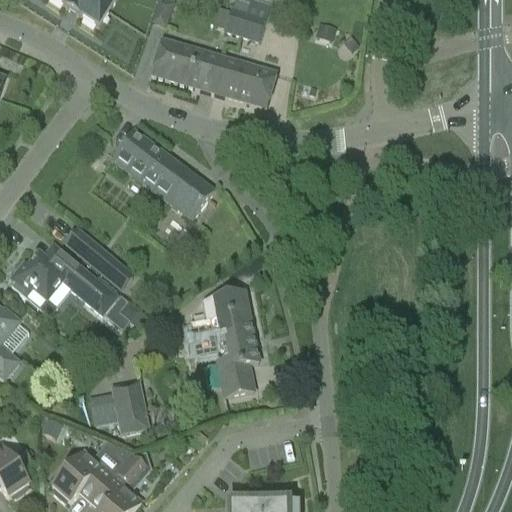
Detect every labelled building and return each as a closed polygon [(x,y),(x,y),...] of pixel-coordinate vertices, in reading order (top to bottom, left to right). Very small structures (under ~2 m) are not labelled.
[(46,0),(65,12),(64,14),(66,15),(67,13),(76,19),(75,21),(77,23),(79,21),(97,33),(118,0),(46,0)] [(239,42),(250,7),(235,2),(223,38),(239,42)] [(258,48),(269,13),(250,7),(239,42),(258,48)] [(350,58),(358,52),(350,42),(342,48),(350,58)] [(210,100),(221,63),(160,45),(149,82),(210,100)] [(265,116),(276,79),(221,63),(210,100),(265,116)] [(192,226),(214,197),(132,136),(110,165),(192,226)] [(120,296),(132,281),(91,248),(76,236),(64,250),(120,296)] [(14,287),(10,292),(24,303),(28,298),(31,294),(46,306),(56,314),(71,296),(101,320),(114,303),(59,257),(53,253),(52,254),(51,253),(42,264),(37,260),(28,271),(24,269),(11,284),(14,287)] [(243,298),(211,304),(223,365),(216,367),(219,383),(223,403),(253,397),(247,371),(257,369),(246,317),(243,298)] [(125,309),(120,304),(105,323),(121,336),(128,328),(117,319),(125,309)] [(131,327),(139,318),(128,310),(121,319),(131,327)] [(0,384),(3,387),(18,368),(9,361),(27,339),(17,330),(19,328),(17,326),(2,313),(0,315),(0,384)] [(112,399),(87,404),(93,432),(118,426),(120,439),(146,434),(137,389),(111,395),(112,399)] [(55,444),(60,430),(46,424),(40,438),(55,444)] [(199,454),(206,445),(198,438),(191,447),(199,454)] [(61,482),(51,493),(55,497),(52,499),(63,508),(65,506),(69,510),(78,500),(88,509),(111,482),(131,460),(108,449),(93,466),(82,457),(72,469),(69,466),(58,479),(61,482)] [(7,461),(1,452),(0,452),(0,494),(7,505),(12,502),(14,504),(25,497),(23,494),(28,491),(17,475),(31,466),(22,452),(7,461)] [(111,482),(88,509),(91,511),(136,511),(140,508),(129,498),(149,475),(144,459),(134,463),(131,460),(111,482)]
